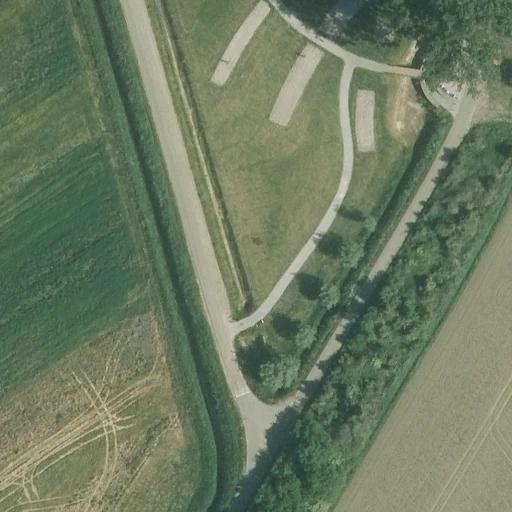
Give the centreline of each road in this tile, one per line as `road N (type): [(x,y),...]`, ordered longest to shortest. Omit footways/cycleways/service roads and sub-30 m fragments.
road 1 (unclassified): [(277,438),(455,138),(475,72),(464,0)]
road 2 (unclassified): [(277,438),(247,401),(221,335),(127,0)]
